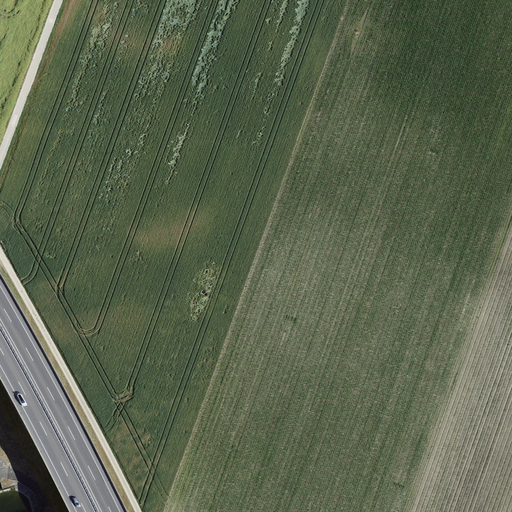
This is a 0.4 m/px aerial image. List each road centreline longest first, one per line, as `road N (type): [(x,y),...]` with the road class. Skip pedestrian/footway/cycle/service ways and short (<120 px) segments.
road 1 (track): [(0,253),(138,511)]
road 2 (motorway): [(110,511),(0,302)]
road 3 (motorway): [(0,348),(85,511)]
road 4 (track): [(58,0),(0,160)]
